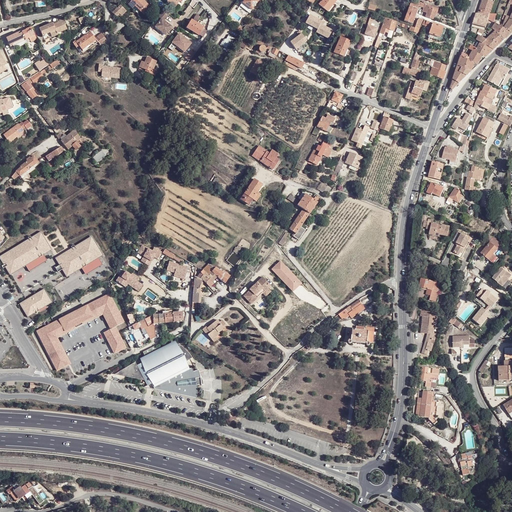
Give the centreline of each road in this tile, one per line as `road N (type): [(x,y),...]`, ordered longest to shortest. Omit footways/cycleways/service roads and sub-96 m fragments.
road 1 (motorway): [(345,511),(192,448),(91,426),(0,418)]
road 2 (motorway): [(0,438),(86,445),(184,466),(304,511)]
road 3 (residential): [(211,426),(336,312),(401,282)]
road 4 (residential): [(64,388),(183,328),(189,301),(167,290)]
road 5 (residential): [(505,468),(499,430),(472,377),(511,320)]
road 6 (secondary): [(432,126),(407,203),(401,282)]
road 7 (secondary): [(401,282),(394,429)]
road 8 (residential): [(211,426),(79,401)]
road 9 (residential): [(170,511),(97,493),(41,511)]
